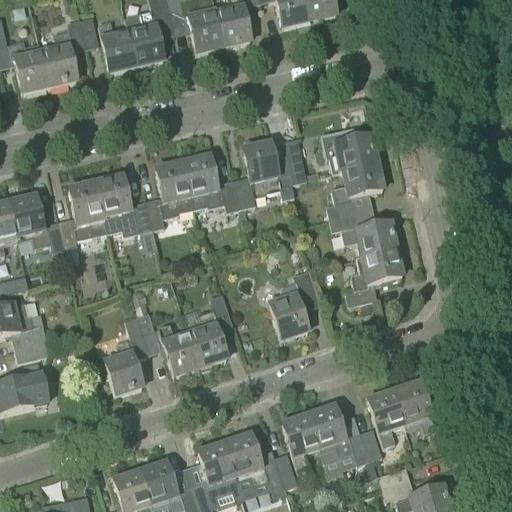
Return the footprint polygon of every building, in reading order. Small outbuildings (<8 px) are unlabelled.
[(175,0),(162,0),(164,7),(171,35),(187,32),(194,61),(221,54),(212,15),(209,1),(178,9),(175,0)] [(212,15),(221,54),(248,48),(240,13),(257,9),(254,0),(223,0),(227,12),(212,15)] [(254,0),(257,9),(273,6),(280,34),(307,28),(300,0),(254,0)] [(300,0),(307,28),(334,22),(328,0),(300,0)] [(149,17),(122,23),(126,40),(134,74),(161,68),(154,39),(171,35),(164,7),(148,11),(149,17)] [(90,24),(78,27),(84,56),(97,53),(90,24)] [(53,51),(38,55),(39,60),(47,94),(74,88),(66,54),(70,54),(71,58),(84,56),(78,27),(65,30),(67,38),(51,42),(53,51)] [(108,29),(96,31),(107,80),(134,74),(126,40),(111,43),(108,29)] [(3,44),(0,45),(0,74),(9,73),(14,72),(20,100),(47,94),(39,60),(38,55),(36,50),(22,53),(21,49),(5,52),(3,44)] [(368,143),(351,147),(348,136),(352,136),(351,134),(318,142),(324,167),(329,166),(332,181),(342,178),(374,170),(368,143)] [(304,187),(299,165),(295,145),(282,148),(285,162),(291,190),(304,187)] [(285,162),(271,165),(268,150),(240,156),(246,184),(230,187),(237,216),(254,212),(252,205),(264,202),(263,200),(278,196),(280,204),(292,201),(290,190),(291,190),(285,162)] [(207,164),(180,170),(191,216),(206,213),(206,216),(223,213),(225,218),(237,216),(230,187),(214,191),(207,164)] [(191,216),(180,170),(153,176),(160,205),(143,208),(150,236),(162,233),(161,226),(177,222),(176,220),(191,216)] [(374,170),(342,178),(345,193),(330,196),(333,211),(324,213),(327,225),(356,219),(352,203),(380,197),(374,170)] [(120,184),(94,190),(105,240),(120,237),(121,243),(150,236),(143,208),(127,212),(120,184)] [(73,225),(57,229),(63,256),(75,254),(76,254),(74,247),(105,240),(94,190),(67,196),(73,225)] [(63,256),(57,229),(40,232),(34,204),(7,210),(16,249),(31,245),(33,255),(49,252),(51,259),(63,256)] [(16,249),(7,210),(0,211),(0,262),(3,262),(1,252),(16,249)] [(356,219),(327,225),(330,237),(339,235),(343,252),(357,249),(360,263),(361,264),(393,257),(387,230),(360,236),(356,219)] [(353,299),(343,301),(346,314),(359,311),(369,308),(375,307),(371,290),(399,284),(393,257),(361,264),(360,263),(354,264),(358,280),(349,282),(353,299)] [(316,304),(306,276),(291,281),(294,289),(278,294),(282,305),(266,310),(279,348),(305,339),(296,311),(316,304)] [(23,282),(0,286),(0,300),(26,295),(23,282)] [(230,332),(220,300),(207,304),(212,316),(197,321),(200,330),(186,335),(199,374),(224,366),(215,337),(230,332)] [(369,308),(359,311),(359,313),(361,319),(371,316),(369,308)] [(21,309),(0,313),(0,342),(9,340),(13,357),(45,349),(39,321),(25,324),(21,309)] [(158,356),(152,338),(146,319),(133,323),(146,361),(158,356)] [(380,321),(368,325),(371,334),(382,330),(380,321)] [(128,346),(118,349),(112,351),(115,360),(100,365),(113,403),(140,394),(130,366),(146,361),(133,323),(122,327),(128,346)] [(199,374),(186,335),(172,340),(169,331),(155,335),(171,383),(199,374)] [(45,349),(13,357),(16,369),(48,362),(46,350),(45,349)] [(24,385),(0,391),(0,420),(32,413),(28,397),(43,394),(39,378),(23,382),(24,385)] [(418,432),(421,441),(433,437),(417,390),(391,399),(401,432),(403,436),(418,432)] [(401,432),(391,399),(365,407),(381,454),(393,450),(388,436),(401,432)] [(332,414),(305,423),(316,456),(321,470),(351,460),(355,472),(361,469),(367,468),(358,440),(345,444),(346,445),(342,446),(332,414)] [(305,423),(279,432),(295,479),(307,475),(302,460),(316,456),(305,423)] [(370,436),(358,440),(367,468),(369,467),(379,463),(370,436)] [(248,442),(222,451),(234,489),(240,506),(269,497),(271,503),(284,499),(284,496),(283,495),(273,465),(257,470),(248,442)] [(202,489),(189,493),(195,511),(208,511),(208,508),(223,503),(220,494),(234,489),(222,451),(195,460),(206,492),(203,493),(202,489)] [(285,461),(273,465),(283,495),(295,491),(285,461)] [(367,468),(361,469),(367,486),(374,483),(369,467),(367,468)] [(164,470),(137,479),(148,511),(195,511),(189,493),(173,498),(164,470)] [(378,496),(407,486),(403,474),(374,483),(378,496)] [(119,511),(148,511),(137,479),(111,488),(119,511)] [(407,486),(378,496),(383,508),(411,499),(407,486)] [(445,511),(440,494),(392,509),(393,511),(445,511)] [(86,511),(85,503),(48,511),(86,511)]
